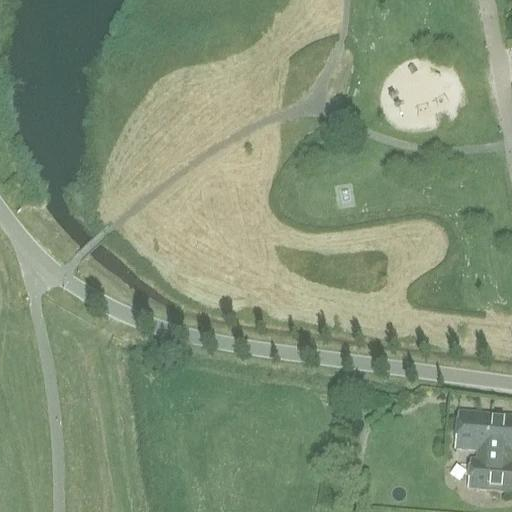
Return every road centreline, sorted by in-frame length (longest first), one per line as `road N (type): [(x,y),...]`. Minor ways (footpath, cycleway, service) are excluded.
road 1 (unclassified): [(511,383),(238,346),(147,324),(58,277),(0,209)]
road 2 (residential): [(511,135),(488,0)]
